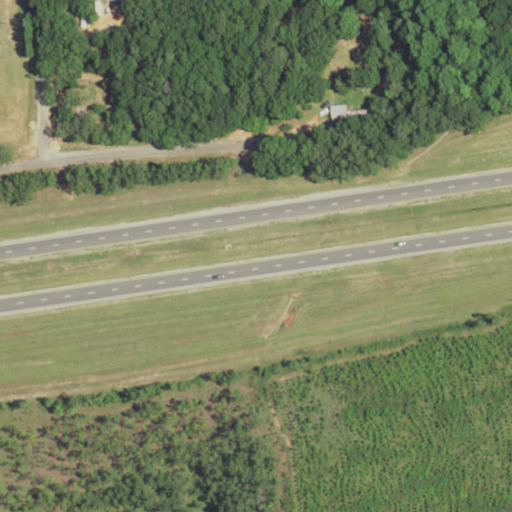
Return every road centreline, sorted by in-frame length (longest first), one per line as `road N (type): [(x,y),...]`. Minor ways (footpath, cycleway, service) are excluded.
road 1 (trunk): [(0,303),(511,229)]
road 2 (trunk): [(511,176),(0,250)]
road 3 (residential): [(0,170),(240,150),(322,126)]
